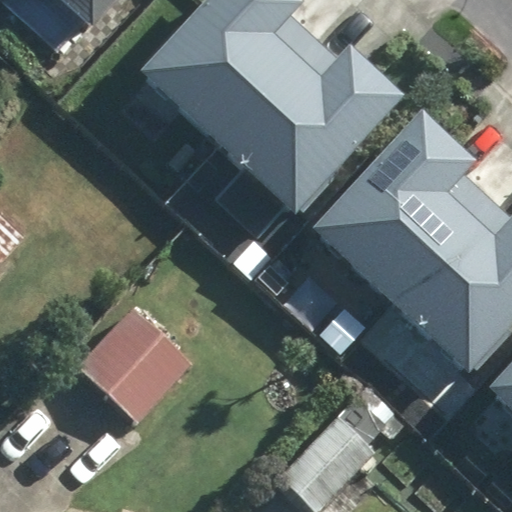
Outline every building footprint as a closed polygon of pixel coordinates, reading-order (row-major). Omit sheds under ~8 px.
[(22,0),(71,44),(110,0),(22,0)] [(283,0),(197,0),(118,86),(279,234),(399,105),(283,0)] [(511,234),(400,130),(293,243),(453,392),(511,329),(511,234)] [(0,260),(14,244),(0,231),(0,260)] [(67,379),(125,433),(180,375),(121,320),(67,379)] [(511,352),(461,410),(511,454),(511,352)] [(293,511),(315,511),(362,463),(326,429),(269,489),(293,511)]
